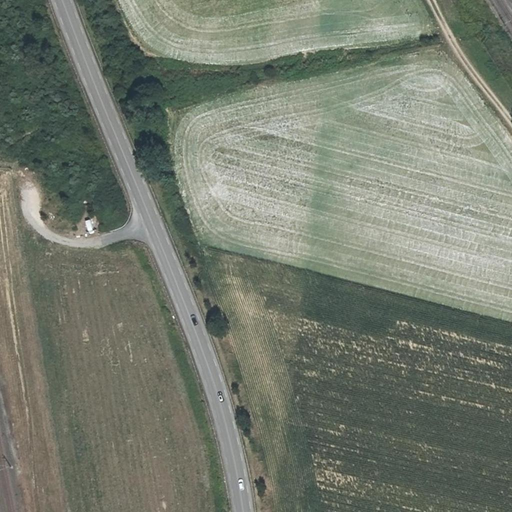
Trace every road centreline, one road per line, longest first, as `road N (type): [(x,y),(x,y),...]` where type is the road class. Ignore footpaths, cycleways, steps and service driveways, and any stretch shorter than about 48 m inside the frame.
road 1 (secondary): [(62,0),(196,333),(244,511)]
road 2 (track): [(430,0),(511,123)]
